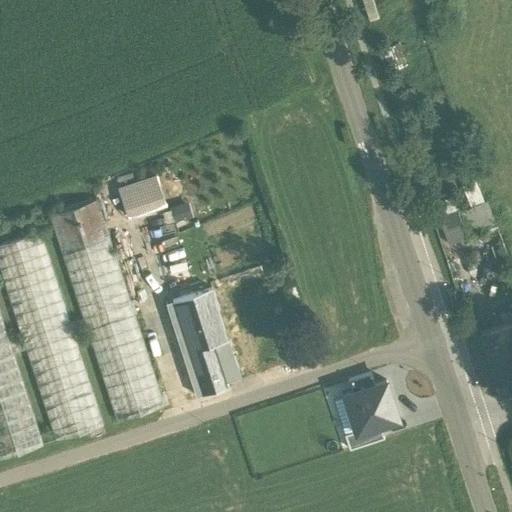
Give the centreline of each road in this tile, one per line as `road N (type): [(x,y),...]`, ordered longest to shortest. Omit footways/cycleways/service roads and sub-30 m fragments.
road 1 (track): [(0,483),(435,345)]
road 2 (unclassified): [(464,424),(321,0)]
